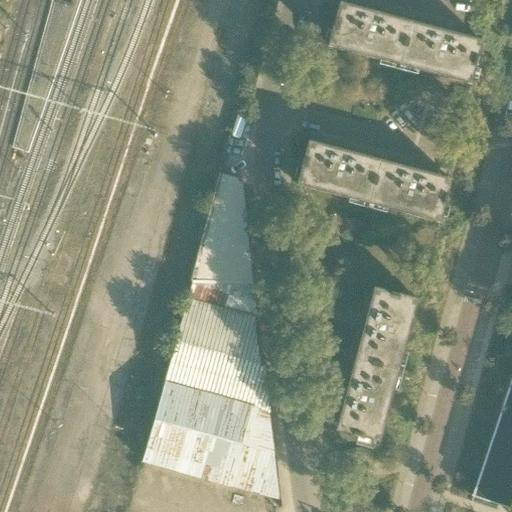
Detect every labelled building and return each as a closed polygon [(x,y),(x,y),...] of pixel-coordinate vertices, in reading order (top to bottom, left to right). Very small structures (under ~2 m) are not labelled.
[(481,42),(446,33),(410,23),(375,14),(340,4),(335,21),(328,47),(364,56),(399,66),(435,75),(470,85),(481,42)] [(415,171),(380,162),(344,152),(309,143),(297,185),(333,195),(369,204),(404,214),(440,223),(451,180),(436,177),(415,171)] [(242,180),(219,174),(190,282),(253,284),(247,227),(243,188),(242,180)] [(253,284),(190,282),(165,381),(143,461),(230,485),(281,500),(261,352),(262,351),(253,284)] [(374,288),(338,425),(336,431),(379,442),(417,300),(374,288)] [(471,497),(472,497),(511,510),(511,511),(511,380),(473,496),(472,495),(471,497)]
